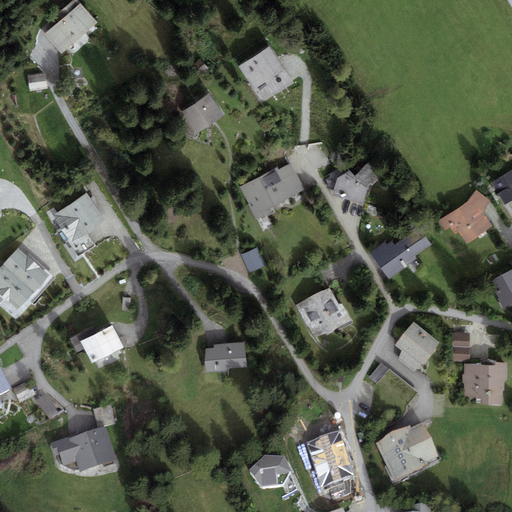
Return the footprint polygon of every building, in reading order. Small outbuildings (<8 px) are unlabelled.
[(40,33),(58,52),(92,20),(75,1),(40,33)] [(238,64),(253,87),(283,68),(269,45),(238,64)] [(41,76),(25,79),(27,91),(43,89),(41,76)] [(178,111),(191,130),(217,112),(203,92),(178,111)] [(360,200),(363,185),(376,173),(364,161),(350,174),(344,168),(335,173),(330,193),(360,200)] [(248,183),(261,208),(299,188),(286,163),(248,183)] [(511,168),(492,181),(505,202),(511,197),(511,168)] [(465,201),(436,220),(443,231),(455,223),(465,239),(489,224),(480,211),(486,202),(473,191),(465,201)] [(85,194),(54,214),(71,242),(102,222),(85,194)] [(415,229),(375,259),(389,278),(415,259),(411,254),(425,243),(415,229)] [(257,246),(242,253),(250,271),(265,264),(257,246)] [(15,249),(0,267),(0,301),(16,315),(48,277),(15,249)] [(511,267),(487,281),(499,305),(511,297),(511,267)] [(328,287),(298,304),(316,337),(346,320),(328,287)] [(433,343),(408,324),(393,343),(405,353),(401,358),(413,368),(433,343)] [(105,325),(74,340),(84,361),(115,346),(105,325)] [(453,332),(453,346),(459,346),(459,360),(471,360),(471,332),(453,332)] [(198,345),(200,369),(240,365),(237,342),(198,345)] [(383,389),(384,389),(406,408),(418,394),(383,362),(369,377),(383,389)] [(501,366),(464,366),(464,395),(475,395),(475,401),(501,401),(501,366)] [(339,432),(306,443),(321,486),(353,474),(339,432)] [(98,433),(51,449),(58,469),(72,465),(76,476),(109,464),(98,433)] [(375,446),(391,483),(418,471),(416,466),(428,461),(416,433),(403,438),(402,434),(375,446)] [(279,459),(261,457),(243,474),(259,490),(279,488),(287,474),(279,459)]
